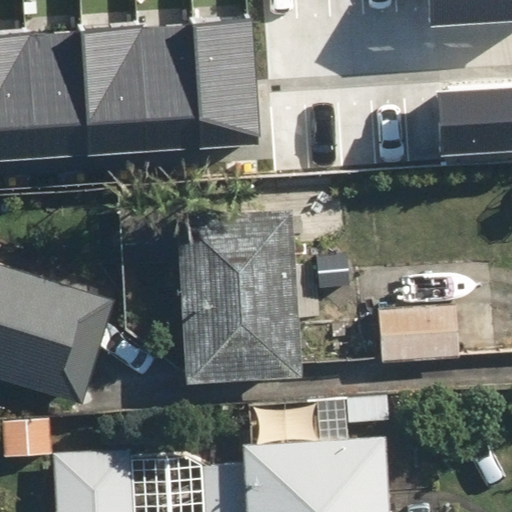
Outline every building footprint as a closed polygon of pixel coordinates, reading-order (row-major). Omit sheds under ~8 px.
[(511,0),(425,0),(427,25),(511,19),(511,0)] [(0,39),(0,155),(257,137),(249,21),(0,39)] [(511,86),(431,92),(435,152),(511,147),(511,86)] [(306,188),(187,195),(197,374),(316,367),(306,188)] [(0,252),(0,368),(83,394),(115,288),(0,252)] [(463,299),(385,302),(387,354),(465,351),(463,299)] [(254,404),(258,511),(398,511),(394,399),(254,404)] [(60,410),(8,408),(6,450),(59,453),(60,410)] [(241,511),(241,442),(64,444),(64,511),(241,511)]
